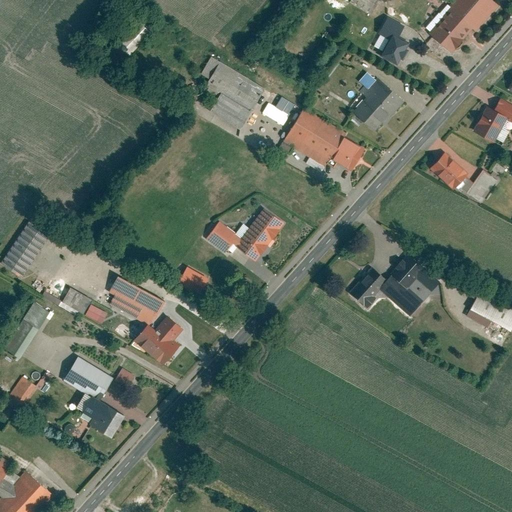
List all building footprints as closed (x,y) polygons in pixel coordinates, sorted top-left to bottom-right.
[(350,0),(349,3),(370,16),(380,0),(350,0)] [(490,0),(453,0),(448,7),(450,8),(472,27),(476,32),(499,7),(490,0)] [(472,27),(450,8),(442,16),(444,18),(430,33),(451,52),(462,39),(460,38),(463,34),(464,36),(472,27)] [(142,13),(136,19),(150,33),(156,26),(142,13)] [(115,42),(129,55),(150,33),(136,19),(115,42)] [(392,38),(396,40),(402,30),(387,22),(380,36),(390,41),(392,38)] [(390,41),(381,57),(396,66),(400,60),(402,61),(406,54),(404,53),(407,47),(396,40),(392,38),(390,41)] [(129,55),(115,42),(102,55),(116,68),(129,55)] [(265,90),(211,57),(201,73),(210,78),(202,92),(217,101),(210,112),(240,130),(265,90)] [(364,86),(368,89),(375,80),(367,72),(359,81),(364,86)] [(404,101),(377,78),(375,80),(368,89),(364,86),(360,92),(367,98),(354,113),(356,114),(364,121),(374,130),(389,114),(391,116),(404,101)] [(281,97),(275,107),(282,111),(286,105),(292,109),(294,105),(281,97)] [(511,106),(500,100),(494,111),(506,117),(511,120),(511,106)] [(286,105),(282,111),(288,115),(292,109),(286,105)] [(346,134),(303,108),(283,142),(292,148),(309,158),(306,164),(321,173),(327,163),(330,157),(342,137),(344,138),(346,134)] [(479,124),(475,131),(493,141),(494,138),(500,127),(506,117),(494,111),(488,108),(484,115),(483,115),(478,124),(479,124)] [(364,121),(356,114),(351,120),(358,127),(364,121)] [(511,121),(511,120),(506,117),(500,127),(507,131),(511,121)] [(507,131),(500,127),(494,138),(503,143),(509,132),(507,131)] [(344,138),(342,137),(330,157),(337,161),(351,170),(364,149),(344,138)] [(292,148),(283,142),(280,147),(289,153),(292,148)] [(472,185),(464,177),(467,174),(446,155),(432,170),(453,190),(457,186),(466,194),(472,185)] [(337,161),(330,157),(327,163),(334,167),(337,161)] [(490,170),(499,176),(504,169),(495,163),(490,170)] [(472,185),(466,194),(480,204),(497,181),(483,170),(472,185)] [(237,247),(255,260),(260,253),(261,254),(266,246),(272,237),(273,238),(278,230),(283,223),(265,209),(250,230),(242,240),(237,236),(232,243),(237,246),(237,247)] [(30,221),(1,264),(22,278),(51,235),(30,221)] [(232,243),(237,236),(235,234),(218,222),(206,238),(225,253),(228,249),(232,243)] [(237,236),(242,240),(250,230),(243,224),(235,234),(237,236)] [(237,246),(232,243),(228,249),(233,253),(237,247),(237,246)] [(397,268),(392,274),(407,287),(418,274),(423,269),(409,256),(404,261),(402,260),(396,267),(397,268)] [(373,267),(350,293),(367,307),(375,298),(372,296),(380,287),(387,280),(373,267)] [(187,269),(178,284),(198,295),(206,279),(187,269)] [(428,273),(423,269),(418,274),(423,278),(428,273)] [(387,280),(380,287),(411,314),(422,301),(407,287),(392,274),(387,280)] [(167,305),(163,302),(164,301),(118,276),(109,292),(115,295),(109,304),(147,325),(154,316),(156,318),(167,305)] [(475,299),(482,287),(475,284),(475,282),(463,276),(456,288),(475,299)] [(475,299),(469,309),(491,321),(510,332),(511,328),(511,304),(482,287),(475,299)] [(79,312),(83,314),(91,300),(70,288),(62,302),(79,312)] [(76,316),(79,312),(62,302),(45,292),(43,297),(76,316)] [(157,330),(155,332),(175,349),(178,346),(181,349),(197,331),(204,321),(180,301),(179,303),(175,299),(170,306),(167,304),(167,305),(156,318),(152,323),(154,325),(153,326),(157,330)] [(34,303),(5,349),(20,359),(50,313),(34,303)] [(91,304),(85,314),(100,322),(105,312),(91,304)] [(491,321),(469,309),(466,315),(488,327),(491,321)] [(214,330),(204,321),(197,331),(206,339),(214,330)] [(146,326),(134,340),(163,364),(175,349),(155,332),(146,326)] [(92,397),(100,402),(114,379),(78,356),(64,380),(86,393),(92,397)] [(122,368),(115,379),(128,386),(134,376),(122,368)] [(47,372),(36,387),(45,394),(56,378),(47,372)] [(36,386),(23,377),(0,410),(0,413),(12,421),(36,386)] [(83,411),(92,397),(86,393),(77,408),(83,411)] [(90,425),(110,437),(124,415),(104,403),(103,404),(100,402),(92,397),(83,411),(80,416),(92,423),(90,425)] [(0,494),(3,496),(20,477),(8,470),(12,464),(0,456),(0,494)] [(0,511),(39,511),(47,504),(53,510),(60,502),(26,471),(20,477),(3,496),(0,499),(0,511)]
